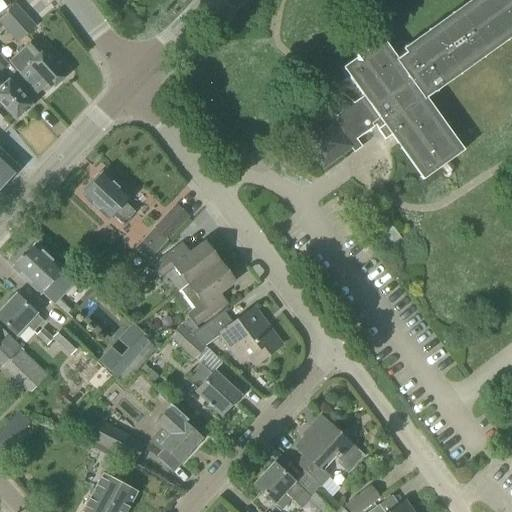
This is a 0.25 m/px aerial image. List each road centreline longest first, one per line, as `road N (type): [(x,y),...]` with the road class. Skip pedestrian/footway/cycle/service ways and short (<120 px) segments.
road 1 (residential): [(336,348),(134,83)]
road 2 (residential): [(191,511),(336,348)]
road 3 (residential): [(457,503),(336,348)]
road 4 (tertiary): [(0,224),(134,83)]
